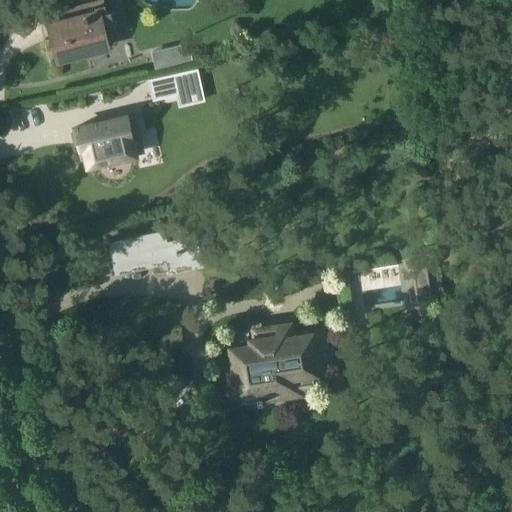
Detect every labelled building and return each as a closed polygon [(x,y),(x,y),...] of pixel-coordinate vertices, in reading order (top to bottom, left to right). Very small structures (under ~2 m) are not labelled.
[(69,21),(50,26),(59,61),(106,49),(105,48),(113,46),(110,32),(115,31),(114,30),(116,30),(111,10),(106,11),(104,6),(103,6),(103,3),(81,9),(67,12),(69,21)] [(197,67),(149,77),(154,98),(202,87),(197,67)] [(77,131),(72,132),(73,133),(77,132),(79,142),(75,143),(75,145),(79,144),(80,148),(85,147),(89,165),(136,154),(135,152),(143,151),(135,115),(128,117),(127,115),(76,127),(77,131)] [(164,231),(107,244),(114,272),(169,260),(172,269),(202,262),(199,250),(198,245),(193,237),(185,224),(164,231)] [(407,265),(412,302),(440,299),(436,262),(407,265)] [(289,325),(270,328),(271,335),(250,338),(251,345),(231,348),(235,371),(230,372),(233,390),(242,389),(244,403),(257,400),(258,402),(262,401),(262,400),(276,398),(274,384),(282,383),(282,380),(288,380),(289,390),(314,386),(312,372),(314,371),(311,353),(313,353),(310,336),(291,338),(289,325)]
